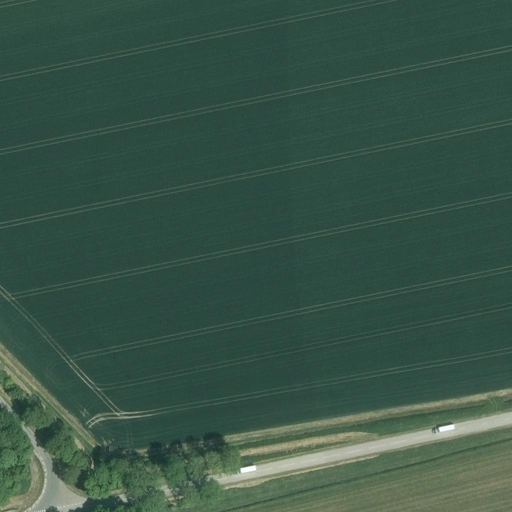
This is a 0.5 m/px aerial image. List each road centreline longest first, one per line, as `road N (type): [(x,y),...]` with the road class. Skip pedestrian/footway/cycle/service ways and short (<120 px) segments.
road 1 (tertiary): [(64,511),(511,418)]
road 2 (unclassified): [(59,511),(43,454),(0,403)]
